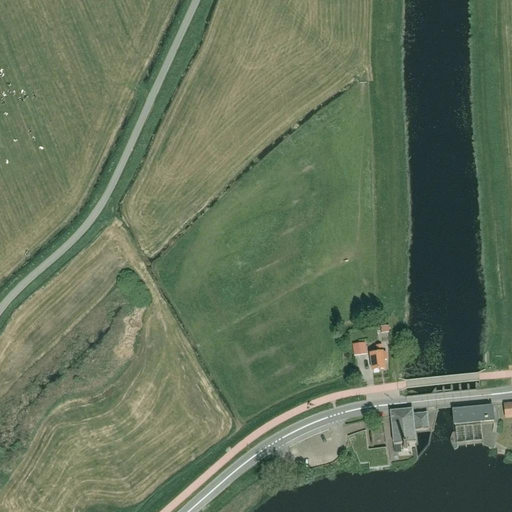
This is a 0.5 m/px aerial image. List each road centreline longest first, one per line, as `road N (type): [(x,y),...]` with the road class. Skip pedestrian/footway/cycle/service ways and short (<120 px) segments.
road 1 (unclassified): [(0,309),(104,200),(196,0)]
road 2 (secondary): [(187,511),(269,445),(325,418),(511,392)]
